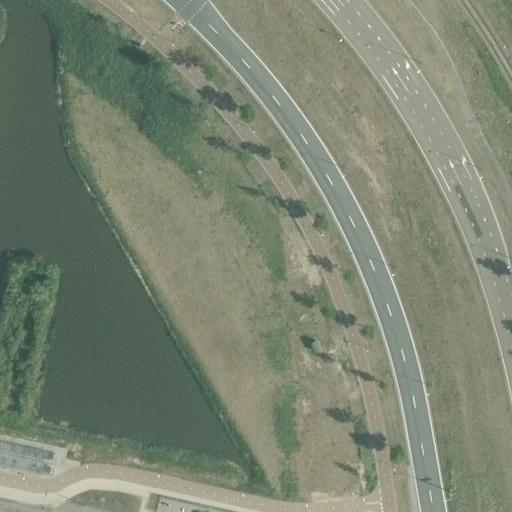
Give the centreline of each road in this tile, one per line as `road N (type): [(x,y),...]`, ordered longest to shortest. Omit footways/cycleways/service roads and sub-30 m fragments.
road 1 (primary): [(189,0),(257,74),(335,182),(393,312),(436,511)]
road 2 (primary): [(511,337),(464,180),(408,88),(335,0)]
